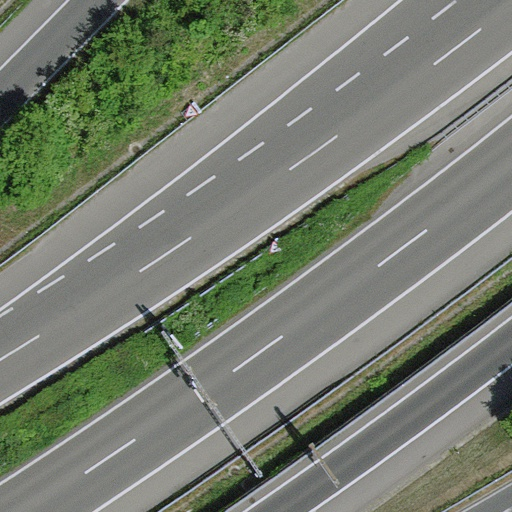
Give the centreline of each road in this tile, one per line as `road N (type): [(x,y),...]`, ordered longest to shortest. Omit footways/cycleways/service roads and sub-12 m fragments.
road 1 (motorway): [(511,5),(322,147),(0,360)]
road 2 (motorway): [(26,511),(252,359),(511,164)]
road 3 (motorway): [(280,511),(511,342)]
road 4 (motorway): [(99,0),(0,101)]
